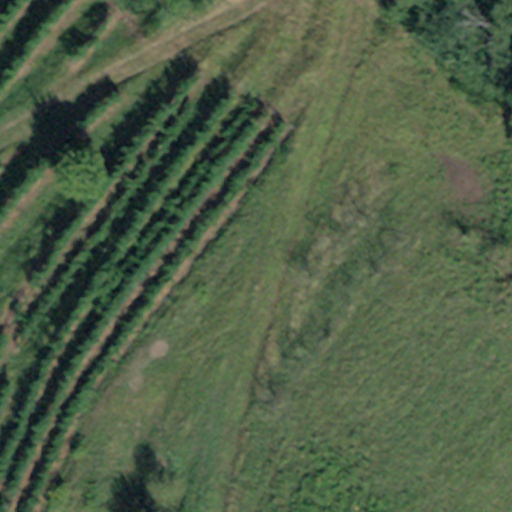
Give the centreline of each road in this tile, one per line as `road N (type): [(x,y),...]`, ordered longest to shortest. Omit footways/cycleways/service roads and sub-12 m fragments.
road 1 (track): [(210,511),(273,275),(371,0)]
road 2 (track): [(246,0),(0,133)]
